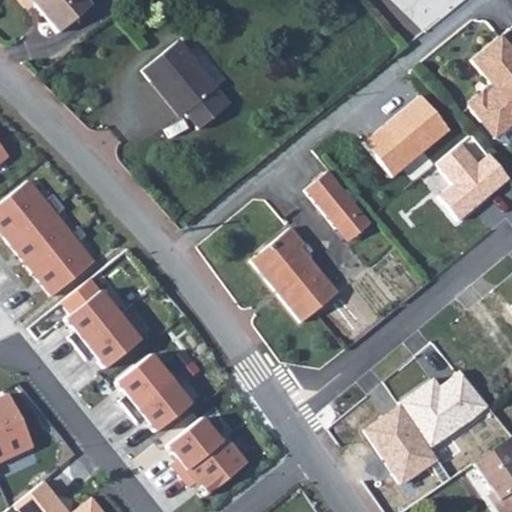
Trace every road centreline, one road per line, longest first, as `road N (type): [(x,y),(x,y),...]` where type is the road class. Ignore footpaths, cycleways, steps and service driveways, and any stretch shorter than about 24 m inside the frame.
road 1 (unclassified): [(308,456),(166,259),(0,76)]
road 2 (residential): [(5,349),(19,354),(150,511)]
road 3 (unknown): [(337,499),(511,377)]
